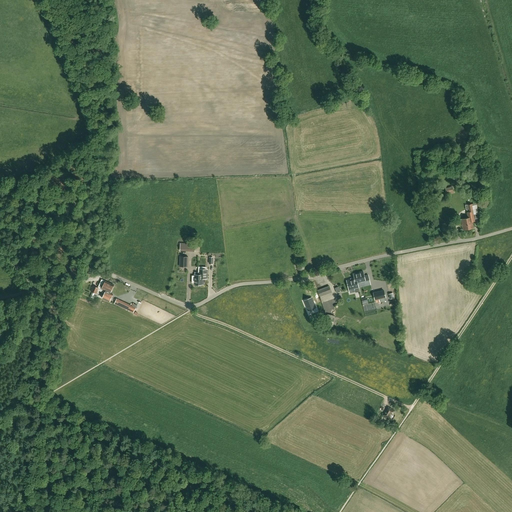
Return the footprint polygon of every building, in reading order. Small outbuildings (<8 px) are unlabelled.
[(452,186),(445,188),(447,195),(454,193),(452,186)] [(463,230),(474,228),(473,222),(475,221),(474,214),(478,214),(477,205),(472,206),(472,204),(468,205),(469,212),(467,213),(467,218),(461,219),(463,230)] [(188,257),(180,257),(179,267),(188,267),(188,257)] [(203,278),(207,278),(207,270),(203,269),(203,267),(198,267),(198,272),(195,272),(195,275),(194,275),(194,284),(203,284),(203,278)] [(353,274),(354,278),(350,279),(351,279),(347,280),(349,290),(354,289),(355,292),(359,292),(358,288),(359,288),(359,287),(364,286),(364,283),(369,281),(368,276),(366,276),(366,277),(364,277),(363,272),(353,274)] [(99,288),(98,290),(104,293),(105,293),(106,291),(109,283),(102,279),(98,287),(98,288),(99,288)] [(102,298),(107,300),(108,297),(107,297),(109,292),(111,293),(114,285),(109,283),(106,291),(105,293),(104,293),(102,298)] [(99,288),(98,288),(93,286),(91,291),(92,292),(95,293),(96,294),(98,290),(99,288)] [(329,286),(318,291),(320,296),(331,292),(329,286)] [(375,300),(385,297),(384,290),(373,293),(375,300)] [(315,308),(311,298),(304,301),(308,311),(315,308)] [(133,306),(122,301),(119,306),(125,309),(126,306),(135,310),(136,307),(137,305),(134,304),(133,306)] [(334,317),(326,316),(325,325),(332,327),(334,317)] [(383,415),(388,417),(390,413),(393,414),(395,411),(388,407),(383,415)]
